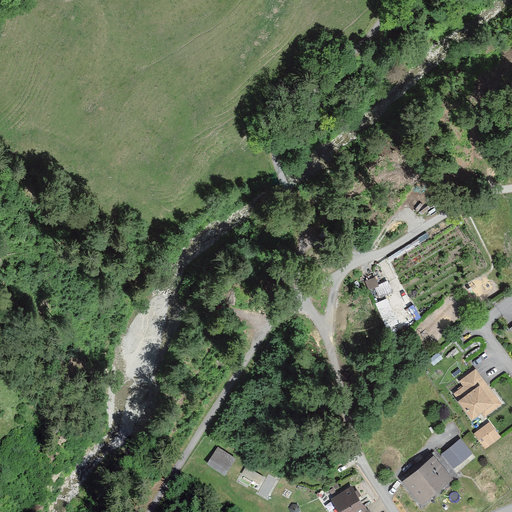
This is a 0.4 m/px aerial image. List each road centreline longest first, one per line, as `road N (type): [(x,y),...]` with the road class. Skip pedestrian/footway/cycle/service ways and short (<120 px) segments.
road 1 (residential): [(275,167),(275,145),(392,0)]
road 2 (residential): [(393,511),(357,456),(321,326)]
road 3 (residential): [(363,259),(478,196),(511,189)]
road 4 (residential): [(321,326),(301,293),(296,211)]
